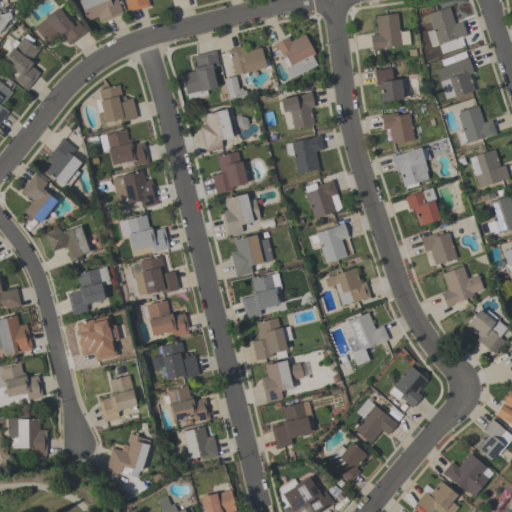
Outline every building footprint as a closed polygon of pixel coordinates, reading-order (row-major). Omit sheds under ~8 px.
[(77,0),(108,0),(109,1),(111,0),(116,0),(122,13),(99,22),(97,16),(85,21),(77,0)] [(146,0),(148,6),(126,11),(125,6),(126,6),(124,0),(146,0)] [(432,29),(427,13),(448,6),(453,23),(461,21),(465,35),(461,37),(461,36),(430,46),(425,31),(432,29)] [(57,7),(68,21),(70,23),(76,19),(85,31),(68,44),(60,35),(57,37),(56,35),(44,44),(40,38),(32,27),(30,29),(21,16),(27,11),(34,20),(43,13),(45,16),(57,7)] [(0,13),(8,11),(9,16),(0,28),(0,13)] [(396,12),(399,31),(407,30),(409,43),(378,47),(378,49),(371,50),(369,34),(377,33),(374,15),(396,12)] [(21,37),(22,37),(25,33),(33,40),(30,43),(37,50),(29,60),(32,62),(29,65),(38,72),(24,90),(21,86),(13,79),(17,74),(0,61),(11,48),(12,49),(13,47),(9,44),(13,39),(17,42),(21,37)] [(273,43),(291,34),(293,39),(303,34),(314,54),(311,56),(316,65),(290,78),(285,68),(280,58),(282,57),(280,53),(276,55),(272,47),(274,46),(273,43)] [(243,51),(259,47),(264,67),(245,72),(245,71),(234,74),(229,57),(228,57),(226,50),(242,46),(243,51)] [(180,73),(193,70),(193,67),(196,66),(193,55),(215,50),(216,55),(218,65),(211,67),(212,68),(211,68),(215,87),(206,90),(207,94),(187,98),(186,93),(185,94),(180,73)] [(444,99),(434,69),(467,58),(472,72),(468,74),(474,90),(454,97),(453,96),(444,99)] [(399,79),(402,99),(381,101),(379,84),(375,84),(373,69),(390,67),(391,80),(399,79)] [(234,75),(238,91),(244,89),(246,96),(238,98),(238,97),(228,100),(223,78),(234,75)] [(0,82),(11,92),(0,106),(7,111),(0,120),(0,82)] [(131,97),(136,118),(119,122),(118,119),(103,122),(100,111),(98,111),(93,92),(98,91),(97,89),(118,84),(121,96),(124,95),(124,99),(131,97)] [(292,128),(289,110),(281,112),(279,99),(305,93),(305,92),(310,91),(313,107),(309,107),(313,124),(292,128)] [(466,142),(465,141),(459,142),(456,133),(462,131),(456,112),(477,105),(482,122),(490,119),(495,134),(490,136),(489,134),(466,142)] [(225,108),(231,137),(219,140),(221,147),(204,151),(198,126),(205,125),(202,114),(225,108)] [(388,128),(382,129),(379,114),(384,113),(384,114),(396,112),(396,115),(408,113),(413,140),(391,144),(388,128)] [(101,151),(97,135),(117,131),(117,130),(124,128),(127,143),(129,143),(130,145),(142,142),(147,163),(132,166),(130,161),(125,162),(125,161),(110,164),(106,150),(101,151)] [(296,173),(292,154),(286,155),(284,143),(289,142),(289,141),(314,136),(314,135),(319,134),(322,149),(314,151),(318,168),(296,173)] [(79,162),(74,168),(78,172),(66,187),(62,184),(61,185),(54,179),(53,180),(43,172),(50,163),(44,159),(61,137),(65,141),(74,149),(69,154),(79,162)] [(427,178),(402,186),(397,169),(394,170),(389,155),(394,154),(394,155),(405,152),(404,151),(419,146),(420,149),(426,148),(429,158),(423,160),(426,170),(425,171),(427,178)] [(493,149),(499,166),(503,164),(507,177),(478,187),(470,164),(476,162),(473,155),(493,149)] [(245,183),(231,186),(232,189),(215,193),(210,175),(219,172),(215,156),(236,151),(238,161),(240,161),(245,183)] [(111,178),(120,176),(120,175),(141,170),(144,180),(150,179),(156,204),(140,208),(139,200),(117,205),(111,178)] [(20,190),(33,173),(45,182),(40,188),(56,200),(39,222),(33,217),(29,221),(20,214),(26,206),(27,206),(32,200),(20,190)] [(341,208),(313,218),(304,192),(305,192),(303,186),(314,182),(315,185),(314,186),(315,188),(321,186),(320,184),(326,182),(326,181),(331,179),(336,194),(341,208)] [(403,196),(430,187),(435,200),(432,200),(438,218),(418,225),(412,208),(408,209),(403,196)] [(225,235),(220,211),(226,209),(224,198),(245,193),(247,200),(254,198),(258,218),(251,220),(251,221),(239,224),(241,231),(225,235)] [(508,195),(511,208),(511,234),(510,228),(490,234),(486,224),(493,222),(487,202),(508,195)] [(117,221),(144,214),(148,228),(150,227),(151,230),(163,227),(168,248),(152,252),(151,246),(149,246),(149,245),(131,250),(127,235),(121,236),(117,221)] [(314,232),(338,224),(338,223),(342,222),(347,236),(340,239),(345,256),(324,263),(314,232)] [(79,225),(88,252),(80,255),(81,259),(70,262),(65,246),(50,251),(44,234),(59,229),(60,232),(79,225)] [(447,232),(455,257),(434,264),(429,249),(423,251),(418,237),(424,235),(424,236),(433,233),(434,236),(447,232)] [(255,234),(256,240),(266,238),(271,260),(249,265),(251,272),(240,275),(235,277),(229,252),(235,250),(232,239),(255,234)] [(501,251),(511,247),(511,270),(506,273),(503,264),(506,264),(501,251)] [(138,295),(131,262),(159,256),(163,272),(173,270),(177,289),(160,293),(160,290),(145,294),(138,295)] [(461,265),(463,269),(469,274),(473,275),(476,274),(482,288),(472,292),(473,295),(449,304),(449,306),(445,307),(440,293),(446,290),(440,273),(461,265)] [(76,272),(105,266),(109,283),(100,285),(103,299),(86,303),(87,309),(71,313),(66,293),(78,290),(77,286),(79,285),(76,272)] [(364,281),(369,298),(364,299),(364,298),(351,302),(351,301),(340,304),(334,284),(325,287),(323,278),(334,275),(334,273),(354,267),(359,283),(364,281)] [(275,287),(278,304),(263,307),(264,308),(258,310),(259,315),(250,317),(250,318),(244,319),(240,298),(252,295),(250,290),(252,290),(249,277),(256,276),(257,276),(269,273),(272,287),(275,287)] [(0,291),(15,287),(19,305),(4,309),(3,305),(0,305),(0,291)] [(188,334),(183,335),(182,334),(172,336),(171,331),(167,332),(167,331),(151,335),(147,318),(143,319),(140,307),(145,306),(144,304),(165,300),(168,313),(170,313),(171,315),(183,312),(188,334)] [(503,341),(493,353),(489,349),(488,350),(475,339),(477,336),(464,326),(478,309),(483,313),(486,309),(495,317),(492,321),(494,321),(497,319),(498,321),(506,327),(498,337),(503,341)] [(367,312),(373,328),(381,325),(387,339),(382,341),(382,340),(363,348),(368,359),(355,365),(350,352),(358,349),(346,320),(367,312)] [(0,318),(15,315),(18,325),(25,323),(31,349),(26,350),(26,349),(2,355),(1,347),(0,347),(0,318)] [(108,320),(115,347),(98,351),(100,359),(83,363),(78,341),(92,337),(88,319),(99,317),(100,322),(108,320)] [(285,357),(275,359),(274,352),(270,353),(271,356),(254,360),(250,341),(256,340),(255,334),(258,333),(255,322),(275,317),(278,327),(279,326),(280,328),(287,326),(291,339),(283,341),(285,349),(284,349),(285,357)] [(152,369),(149,357),(161,354),(159,346),(180,341),(183,353),(185,353),(186,356),(193,354),(197,374),(181,378),(180,375),(165,378),(162,366),(152,369)] [(0,365),(11,363),(11,362),(18,360),(21,372),(23,371),(25,377),(36,374),(41,396),(27,399),(25,393),(20,394),(20,393),(6,397),(3,386),(0,386),(0,365)] [(265,402),(259,377),(265,375),(263,365),(284,360),(286,365),(299,362),(302,377),(289,380),(291,388),(279,390),(281,398),(265,402)] [(386,393),(409,365),(426,379),(416,392),(420,396),(410,407),(407,404),(408,403),(399,396),(397,399),(386,393)] [(127,374),(135,405),(119,409),(119,410),(115,411),(117,417),(107,419),(108,420),(102,422),(101,418),(98,403),(97,400),(108,397),(107,393),(110,392),(107,379),(127,374)] [(165,389),(179,386),(178,385),(185,384),(188,396),(191,395),(192,400),(204,398),(209,419),(203,420),(203,419),(193,421),(192,416),(189,417),(188,416),(171,420),(167,404),(168,403),(165,389)] [(511,429),(506,424),(507,422),(498,416),(498,417),(494,415),(503,400),(502,400),(506,393),(507,394),(510,390),(511,389),(511,429)] [(378,404),(384,410),(389,404),(400,414),(394,421),(396,423),(386,434),(380,429),(368,443),(352,429),(361,418),(354,412),(366,398),(376,407),(378,404)] [(307,401),(311,419),(306,420),(309,432),(292,436),(292,437),(289,438),(290,444),(281,446),(281,447),(275,449),(270,427),(281,424),(281,421),(283,420),(280,406),(301,402),(307,401)] [(6,418),(16,418),(16,414),(29,414),(29,418),(38,418),(38,430),(45,430),(45,455),(29,455),(29,448),(10,447),(10,437),(8,437),(6,432),(6,418)] [(490,418),(511,437),(497,455),(494,452),(489,459),(473,446),(485,431),(481,428),(490,418)] [(181,431),(203,426),(205,437),(212,435),(216,456),(201,460),(200,456),(187,459),(181,431)] [(147,444),(139,470),(121,465),(119,473),(104,468),(110,447),(125,452),(127,444),(126,444),(130,432),(141,436),(140,442),(147,444)] [(365,455),(354,468),(358,471),(348,483),(344,480),(345,479),(335,471),(339,465),(329,457),(339,444),(344,448),(349,442),(365,455)] [(450,461),(457,466),(468,453),(491,472),(486,478),(487,478),(472,496),(465,490),(464,492),(450,480),(447,484),(438,475),(450,461)] [(276,488),(292,478),(295,483),(307,476),(315,489),(316,488),(319,493),(323,490),(329,498),(330,497),(333,502),(318,511),(304,511),(302,508),(295,511),(291,511),(290,510),(286,511),(283,511),(281,508),(276,488)] [(426,511),(415,502),(424,491),(427,494),(439,480),(455,494),(450,501),(457,507),(452,511),(426,511)] [(201,511),(198,496),(212,493),(210,484),(222,481),(224,490),(229,489),(234,510),(225,511),(201,511)] [(156,500),(165,496),(169,505),(176,501),(179,509),(182,508),(184,511),(161,511),(160,509),(156,500)]
